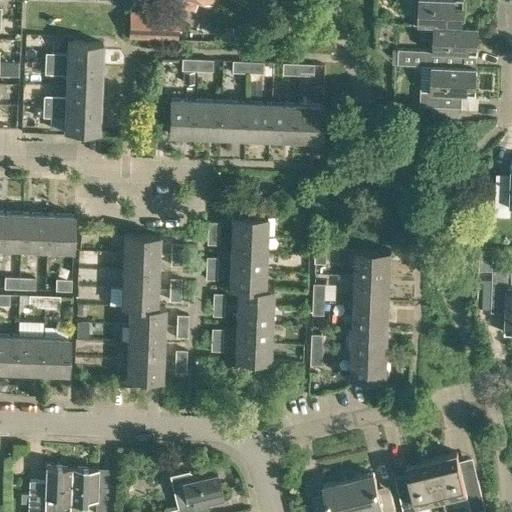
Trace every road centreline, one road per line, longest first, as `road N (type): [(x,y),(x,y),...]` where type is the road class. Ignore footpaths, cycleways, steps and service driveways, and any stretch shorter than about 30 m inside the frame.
road 1 (residential): [(253,455),(284,435),(511,381)]
road 2 (residential): [(253,455),(233,433),(0,422)]
road 3 (residential): [(171,171),(0,167)]
